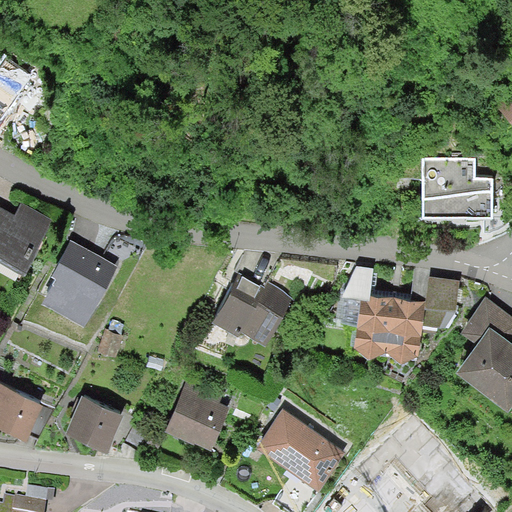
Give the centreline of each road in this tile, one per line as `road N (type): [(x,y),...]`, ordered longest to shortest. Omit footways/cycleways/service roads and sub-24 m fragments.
road 1 (residential): [(475,262),(202,234),(106,211),(0,158)]
road 2 (residential): [(236,511),(192,488),(0,454)]
